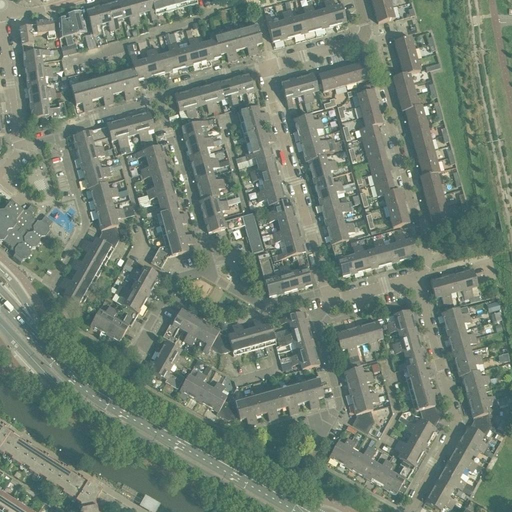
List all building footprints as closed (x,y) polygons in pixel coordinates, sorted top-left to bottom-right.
[(128,0),(118,3),(122,20),(128,19),(131,27),(135,26),(128,0)] [(139,0),(129,0),(128,0),(135,26),(140,24),(138,16),(143,15),(139,0)] [(139,0),(143,15),(149,13),(151,21),(156,20),(156,17),(151,0),(139,0)] [(151,0),(156,17),(158,16),(167,14),(162,0),(151,0)] [(162,0),(167,14),(177,11),(173,0),(162,0)] [(173,0),(177,11),(187,8),(184,0),(173,0)] [(184,0),(187,8),(198,5),(196,0),(184,0)] [(380,0),(371,2),(375,15),(392,10),(388,0),(380,0)] [(333,1),(328,2),(335,27),(346,24),(341,7),(335,9),(333,1)] [(326,12),(320,13),(325,30),(335,27),(328,2),(324,3),(326,12)] [(118,3),(107,6),(114,31),(119,30),(117,22),(122,20),(118,3)] [(97,9),(102,26),(108,24),(110,33),(109,35),(112,44),(117,42),(114,31),(107,6),(97,9)] [(312,6),(307,8),(314,33),(325,30),(320,13),(314,15),(312,6)] [(305,17),(299,19),(304,36),(314,33),(307,8),(303,9),(305,17)] [(96,28),(102,26),(97,9),(86,12),(92,35),(93,37),(98,36),(96,28)] [(392,10),(375,15),(378,25),(395,20),(392,10)] [(284,23),(279,25),(283,42),(294,39),(287,13),(286,11),(281,12),(284,23)] [(291,12),(287,13),(294,39),(304,36),(299,19),(293,21),(291,12)] [(65,18),(66,19),(70,37),(71,37),(86,33),(82,19),(81,14),(65,18)] [(283,42),(279,25),(273,26),(270,18),(265,19),(272,45),(283,42)] [(70,37),(66,19),(58,22),(59,40),(65,38),(67,47),(73,46),(71,37),(70,37)] [(22,47),(23,55),(34,54),(32,37),(47,35),(47,41),(55,40),(52,22),(35,25),(35,28),(20,30),(19,31),(21,48),(22,47)] [(254,26),(246,28),(253,56),(258,55),(256,47),(262,45),(256,25),(254,26)] [(246,28),(235,31),(241,51),(246,49),(249,57),(253,56),(246,28)] [(190,49),(184,51),(189,68),(199,65),(193,40),(190,31),(185,32),(190,49)] [(235,31),(225,34),(232,62),(237,61),(235,53),(241,51),(235,31)] [(211,44),(205,45),(209,62),(221,59),(220,57),(215,37),(214,34),(209,35),(211,44)] [(225,34),(215,37),(220,57),(226,55),(228,63),(232,62),(225,34)] [(85,40),(87,46),(88,52),(96,49),(93,37),(92,35),(84,38),(85,40)] [(171,45),(171,46),(178,71),(189,68),(184,51),(178,53),(174,35),(169,36),(171,45)] [(197,38),(193,40),(199,65),(209,62),(205,45),(199,47),(197,38)] [(394,43),(397,55),(414,51),(411,39),(400,42),(394,43)] [(73,46),(67,47),(69,56),(77,54),(75,45),(73,46)] [(135,56),(132,45),(126,47),(129,57),(135,56)] [(169,55),(163,57),(168,74),(178,71),(171,46),(167,47),(169,55)] [(69,56),(67,47),(61,49),(63,58),(69,56)] [(155,50),(151,51),(158,77),(168,74),(163,57),(158,58),(155,50)] [(149,61),(143,62),(147,79),(158,77),(151,51),(146,53),(149,61)] [(397,55),(400,65),(417,61),(414,51),(397,55)] [(22,55),(24,67),(41,64),(41,58),(49,57),(49,52),(48,52),(34,54),(23,55),(22,55)] [(132,67),(133,69),(137,82),(147,79),(143,62),(137,64),(135,56),(129,57),(130,60),(130,61),(132,67)] [(400,65),(402,75),(419,71),(417,61),(400,65)] [(24,67),(25,77),(51,73),(59,72),(58,68),(55,68),(51,69),(42,70),(41,64),(24,67)] [(363,65),(352,68),(356,85),(368,81),(363,65)] [(440,70),(439,65),(425,69),(426,74),(429,73),(440,70)] [(352,68),(340,71),(345,88),(356,85),(352,68)] [(130,70),(123,72),(130,100),(135,99),(133,91),(139,89),(137,82),(133,69),(130,70)] [(340,71),(329,74),(334,91),(345,88),(340,71)] [(392,79),(395,91),(412,86),(410,79),(421,76),(419,71),(402,75),(403,76),(392,79)] [(123,72),(112,75),(118,95),(123,93),(126,101),(130,100),(123,72)] [(25,77),(27,88),(44,85),(44,79),(52,78),(51,73),(25,77)] [(334,91),(329,74),(318,77),(323,94),(334,91)] [(112,75),(102,78),(109,106),(114,105),(112,96),(118,95),(112,75)] [(253,75),(248,76),(251,87),(256,85),(253,75)] [(244,107),(246,112),(257,109),(259,109),(255,94),(253,95),(251,87),(248,76),(236,80),(241,96),(246,95),(249,106),(244,107)] [(313,76),(302,79),(309,104),(314,103),(311,95),(318,93),(313,76)] [(102,78),(91,81),(97,101),(103,99),(105,107),(109,106),(102,78)] [(302,79),(292,82),(297,99),(302,97),(305,105),(309,104),(302,79)] [(236,98),(241,96),(236,80),(227,82),(234,107),(238,106),(236,98)] [(91,81),(81,84),(89,112),(93,110),(91,102),(97,101),(91,81)] [(229,109),(234,107),(227,82),(216,85),(221,102),(227,100),(229,109)] [(297,99),(292,82),(281,85),(288,111),(293,109),(291,100),(297,99)] [(89,112),(81,84),(73,86),(70,87),(76,107),(82,105),(84,113),(89,112)] [(27,88),(29,99),(55,95),(61,94),(68,92),(68,88),(45,91),(44,85),(27,88)] [(221,102),(216,85),(206,88),(213,113),(214,117),(219,116),(216,108),(222,107),(221,102)] [(395,91),(399,102),(415,97),(412,86),(395,91)] [(208,115),(213,113),(206,88),(195,91),(200,108),(206,106),(208,115)] [(194,109),(200,108),(195,91),(185,94),(192,119),(197,118),(194,109)] [(356,97),(359,108),(376,103),(373,92),(356,97)] [(188,120),(192,119),(185,94),(174,97),(179,114),(185,112),(188,120)] [(29,99),(30,109),(47,106),(47,101),(55,100),(55,99),(55,95),(29,99)] [(399,102),(402,113),(421,108),(421,107),(418,108),(415,97),(399,102)] [(325,110),(336,107),(334,100),(329,102),(330,104),(323,106),(325,110)] [(359,108),(362,119),(379,115),(376,103),(359,108)] [(47,106),(30,109),(32,120),(51,118),(51,120),(66,118),(64,104),(58,105),(59,109),(48,111),(47,106)] [(405,113),(408,123),(424,119),(421,108),(402,113),(402,114),(405,113)] [(240,125),(243,136),(263,130),(261,124),(269,122),(267,114),(259,116),(258,113),(257,109),(246,112),(240,113),(242,117),(243,124),(240,125)] [(149,114),(138,117),(145,143),(146,142),(149,141),(147,133),(154,131),(149,114)] [(359,131),(359,132),(382,126),(379,115),(362,119),(365,130),(359,131)] [(138,117),(128,120),(132,137),(138,136),(140,144),(142,143),(145,143),(138,117)] [(294,122),(297,132),(322,125),(321,121),(312,123),(311,117),(294,122)] [(408,123),(411,135),(427,130),(424,119),(408,123)] [(128,120),(117,123),(124,149),(129,147),(126,139),(132,137),(128,120)] [(181,129),(184,140),(201,135),(199,130),(208,127),(206,123),(206,122),(181,129)] [(106,126),(107,129),(110,139),(111,143),(117,141),(120,150),(122,156),(126,155),(124,150),(124,149),(117,123),(106,126)] [(297,132),(300,143),(317,138),(315,132),(323,130),(322,125),(297,132)] [(359,132),(362,143),(379,138),(376,128),(382,126),(359,132)] [(107,129),(93,132),(96,143),(110,139),(107,129)] [(243,136),(246,146),(274,138),(273,134),(264,136),(263,130),(243,136)] [(411,135),(414,145),(430,141),(427,130),(411,135)] [(72,138),(75,149),(92,144),(96,143),(93,132),(72,138)] [(184,140),(187,151),(217,142),(216,138),(203,141),(201,135),(184,140)] [(248,154),(248,157),(269,151),(267,145),(275,143),(274,138),(246,146),(248,154)] [(302,153),(328,146),(335,144),(333,140),(318,144),(317,138),(300,143),(302,153)] [(362,143),(365,154),(382,149),(379,138),(362,143)] [(187,151),(190,161),(207,157),(205,150),(224,145),(222,141),(217,142),(187,151)] [(414,145),(417,157),(433,152),(430,141),(414,145)] [(75,149),(78,160),(103,152),(102,148),(94,150),(92,144),(75,149)] [(305,164),(308,164),(325,159),(325,158),(322,159),(321,153),(329,151),(328,146),(302,153),(305,164)] [(146,157),(147,163),(164,158),(161,147),(152,150),(143,153),(136,154),(137,160),(146,157)] [(365,154),(368,165),(385,160),(382,149),(365,154)] [(255,160),(256,166),(274,161),(271,150),(269,151),(248,157),(246,157),(246,158),(235,160),(236,165),(240,164),(255,160)] [(78,160),(81,170),(98,165),(96,159),(104,157),(103,152),(78,160)] [(417,157),(419,167),(436,163),(433,152),(417,157)] [(190,161),(193,171),(218,164),(217,160),(208,162),(207,157),(190,161)] [(141,171),(142,176),(167,169),(164,158),(147,163),(149,169),(141,171)] [(308,164),(311,174),(337,167),(335,162),(326,165),(325,159),(308,164)] [(119,160),(114,161),(115,166),(108,168),(110,173),(112,172),(115,172),(118,171),(121,170),(119,160)] [(368,165),(371,176),(388,171),(385,160),(368,165)] [(250,174),(251,179),(277,171),(274,161),(256,166),(258,172),(250,174)] [(419,179),(420,179),(439,174),(436,163),(419,167),(422,178),(419,179)] [(193,171),(195,182),(213,177),(211,171),(219,169),(218,164),(193,171)] [(81,170),(84,180),(110,173),(108,168),(99,171),(98,165),(81,170)] [(311,174),(313,184),(330,179),(329,174),(338,171),(337,167),(311,174)] [(151,178),(153,184),(170,179),(167,169),(142,176),(143,180),(151,178)] [(87,191),(89,190),(106,186),(106,185),(103,186),(102,180),(123,174),(121,170),(118,171),(115,172),(112,172),(110,173),(84,180),(87,191)] [(261,181),(262,187),(280,182),(277,171),(251,179),(252,183),(261,181)] [(371,176),(374,187),(391,182),(388,171),(371,176)] [(420,179),(423,190),(439,186),(437,175),(439,174),(420,179)] [(195,182),(198,192),(224,185),(223,181),(214,183),(213,177),(195,182)] [(146,192),(147,197),(173,189),(170,179),(153,184),(155,190),(146,192)] [(313,184),(316,195),(342,187),(340,183),(332,185),(330,179),(313,184)] [(256,195),(257,199),(283,192),(280,182),(262,187),(264,192),(256,195)] [(374,187),(377,198),(400,191),(394,193),(391,182),(374,187)] [(354,184),(348,186),(349,192),(356,190),(354,184)] [(217,192),(225,190),(224,185),(198,192),(201,202),(199,203),(216,198),(216,199),(219,199),(217,192)] [(89,190),(92,201),(117,194),(116,189),(108,192),(106,186),(89,190)] [(423,190),(426,202),(443,197),(439,186),(423,190)] [(316,195),(319,205),(336,200),(335,194),(343,192),(342,187),(316,195)] [(173,189),(147,197),(148,201),(157,199),(159,205),(176,200),(173,189)] [(383,197),(386,207),(403,202),(400,191),(377,198),(377,199),(383,197)] [(267,201),(268,207),(285,203),(283,192),(257,199),(258,204),(267,201)] [(92,201),(95,211),(112,207),(110,201),(123,197),(122,193),(117,194),(92,201)] [(199,203),(202,214),(227,207),(226,203),(225,197),(219,199),(216,199),(216,198),(199,203)] [(426,202),(429,212),(445,208),(443,197),(426,202)] [(179,211),(176,200),(159,205),(160,211),(152,213),(153,218),(156,217),(177,212),(179,211)] [(319,205),(322,215),(347,208),(346,204),(338,206),(336,200),(319,205)] [(266,215),(268,219),(293,212),(290,201),(285,203),(268,207),(268,208),(273,207),(275,212),(266,215)] [(0,242),(3,243),(14,252),(15,256),(13,258),(20,264),(22,262),(26,261),(29,263),(33,258),(30,256),(30,252),(32,250),(36,249),(38,251),(42,246),(40,244),(39,240),(41,238),(45,238),(47,239),(49,237),(51,234),(49,232),(48,228),(52,224),(45,217),(41,222),(37,223),(32,219),(32,215),(36,211),(30,206),(27,211),(23,212),(11,202),(3,212),(0,212),(0,242)] [(386,207),(389,218),(406,213),(403,202),(386,207)] [(95,211),(98,221),(123,215),(122,210),(113,213),(112,207),(95,211)] [(202,214),(205,224),(222,219),(220,214),(229,212),(227,207),(202,214)] [(322,215),(325,226),(342,221),(340,215),(349,213),(347,208),(322,215)] [(445,208),(429,212),(432,224),(449,219),(445,208)] [(123,215),(98,221),(100,231),(117,226),(116,221),(124,219),(134,216),(133,212),(123,215)] [(157,219),(160,228),(188,220),(186,215),(178,217),(177,212),(156,217),(157,219)] [(259,229),(259,228),(263,228),(262,226),(270,223),(272,229),(279,227),(296,223),(293,212),(268,219),(262,221),(257,222),(259,229)] [(406,213),(389,218),(393,230),(409,225),(406,213)] [(222,219),(205,224),(208,235),(227,230),(227,232),(244,228),(251,252),(252,256),(263,253),(252,215),(223,223),(222,219)] [(162,235),(162,238),(182,232),(181,226),(189,224),(188,220),(160,228),(162,235)] [(325,226),(328,236),(353,229),(360,227),(359,223),(344,227),(342,221),(325,226)] [(268,237),(269,241),(299,233),(296,223),(279,227),(281,233),(268,237)] [(98,242),(114,251),(119,241),(116,229),(118,228),(117,226),(100,231),(102,235),(98,242)] [(119,231),(121,241),(129,239),(126,229),(119,231)] [(328,236),(331,247),(345,243),(348,242),(346,236),(354,234),(353,229),(328,236)] [(163,240),(165,248),(193,240),(192,236),(184,238),(182,232),(162,238),(163,240)] [(283,242),(285,248),(302,244),(299,233),(269,241),(271,246),(283,242)] [(403,235),(398,236),(405,261),(416,258),(411,241),(405,243),(403,235)] [(382,241),(381,236),(376,237),(377,242),(385,267),(395,264),(390,247),(384,249),(382,241)] [(396,246),(390,247),(395,264),(405,261),(398,236),(394,237),(396,246)] [(85,242),(83,246),(108,261),(112,253),(114,251),(98,242),(96,240),(93,246),(85,242)] [(193,240),(165,248),(169,259),(188,254),(187,247),(195,245),(193,240)] [(354,257),(349,259),(354,276),(364,273),(357,248),(356,243),(355,240),(350,241),(354,257)] [(375,252),(369,253),(374,270),(385,267),(377,242),(373,243),(375,252)] [(345,243),(331,247),(335,261),(337,260),(342,279),(354,276),(349,259),(345,260),(342,249),(346,248),(345,243)] [(280,261),(292,258),(305,255),(302,244),(285,248),(287,254),(278,256),(280,261)] [(88,254),(85,260),(103,270),(104,268),(108,261),(83,246),(81,250),(88,254)] [(364,255),(361,247),(357,248),(364,273),(374,270),(369,253),(364,255)] [(169,259),(165,248),(159,250),(150,265),(160,271),(167,259),(169,259)] [(280,296),(275,279),(268,254),(257,258),(269,299),(280,296)] [(300,273),(296,274),(300,291),(311,287),(306,269),(309,268),(305,255),(292,258),(293,263),(297,262),(300,273)] [(75,261),(72,265),(97,280),(102,272),(103,270),(85,260),(82,265),(75,261)] [(77,273),(74,279),(92,289),(94,287),(93,287),(97,280),(72,265),(70,269),(77,273)] [(288,267),(283,268),(290,293),(300,291),(296,274),(290,275),(288,267)] [(128,273),(131,274),(154,287),(159,277),(144,269),(141,274),(133,270),(130,268),(128,273)] [(281,278),(275,279),(280,296),(290,293),(283,268),(279,269),(281,278)] [(472,271),(462,274),(469,300),(479,297),(472,271)] [(136,283),(133,288),(149,297),(154,287),(131,274),(129,278),(136,283)] [(462,274),(451,277),(455,294),(461,293),(464,301),(469,300),(462,274)] [(441,280),(447,306),(449,310),(453,309),(449,296),(455,294),(451,277),(441,280)] [(64,280),(61,284),(87,298),(91,291),(92,289),(74,279),(71,284),(64,280)] [(444,307),(447,306),(441,280),(430,283),(435,300),(441,298),(444,307)] [(87,298),(61,284),(59,288),(67,292),(63,298),(81,308),(83,306),(87,298)] [(119,287),(117,291),(143,306),(149,297),(133,288),(130,293),(123,289),(119,287)] [(125,309),(138,316),(143,306),(117,291),(115,295),(112,301),(126,309),(125,309)] [(90,327),(100,333),(113,310),(109,308),(104,315),(99,312),(90,327)] [(117,323),(108,338),(119,344),(129,327),(131,328),(138,316),(125,309),(123,314),(127,316),(121,325),(117,323)] [(100,333),(108,338),(117,323),(113,320),(117,313),(113,310),(100,333)] [(174,346),(181,332),(190,316),(181,311),(172,327),(170,326),(162,339),(174,346)] [(441,315),(444,326),(469,319),(468,315),(460,317),(458,311),(450,313),(441,315)] [(387,325),(388,330),(413,323),(410,312),(393,317),(395,323),(387,325)] [(289,324),(290,330),(307,325),(304,314),(279,321),(280,326),(289,324)] [(183,342),(187,345),(200,321),(190,316),(181,332),(187,335),(183,342)] [(444,326),(447,336),(464,331),(462,326),(471,324),(469,319),(444,326)] [(260,320),(257,321),(265,349),(271,347),(276,346),(270,326),(266,327),(263,328),(260,320)] [(196,339),(201,342),(209,327),(200,321),(187,345),(183,351),(188,353),(192,347),(196,339)] [(255,330),(249,332),(255,351),(265,349),(257,321),(252,322),(255,330)] [(378,323),(367,327),(374,352),(379,351),(376,342),(383,340),(378,323)] [(398,332),(399,338),(416,333),(413,323),(388,330),(389,335),(398,332)] [(241,325),(236,327),(244,354),(255,351),(249,332),(243,333),(241,325)] [(277,340),(278,344),(310,335),(307,325),(290,330),(292,335),(288,336),(277,339),(277,340)] [(209,327),(201,342),(206,345),(202,353),(207,355),(210,350),(218,335),(220,333),(209,327)] [(244,354),(236,327),(232,328),(234,336),(228,338),(232,352),(233,358),(236,357),(244,354)] [(367,327),(357,329),(362,346),(367,345),(369,353),(374,352),(367,327)] [(357,329),(346,332),(356,368),(361,366),(355,348),(362,346),(357,329)] [(275,334),(277,339),(288,336),(286,331),(275,334)] [(447,336),(450,347),(475,340),(474,335),(466,338),(464,331),(447,336)] [(356,368),(346,332),(335,335),(340,352),(346,351),(351,369),(356,368)] [(394,351),(419,344),(416,333),(399,338),(401,344),(393,346),(392,343),(386,345),(388,352),(389,352),(393,351),(394,351)] [(218,335),(210,350),(220,356),(232,352),(228,338),(225,338),(218,335)] [(295,344),(296,350),(313,345),(310,335),(278,344),(279,349),(295,344)] [(450,347),(453,357),(470,353),(468,347),(476,345),(475,340),(450,347)] [(165,343),(160,353),(183,366),(185,362),(177,358),(181,352),(165,343)] [(403,353),(405,359),(422,354),(419,344),(394,351),(395,355),(403,353)] [(279,361),(281,366),(316,356),(313,345),(296,350),(298,356),(279,361)] [(160,353),(154,363),(170,371),(173,366),(180,370),(183,366),(160,353)] [(453,357),(456,367),(481,361),(480,356),(471,359),(470,353),(453,357)] [(403,371),(403,372),(412,370),(413,370),(413,369),(423,366),(425,365),(422,354),(405,359),(407,365),(398,367),(400,372),(403,371)] [(316,356),(281,366),(282,372),(292,369),(292,367),(300,365),(302,371),(319,367),(316,356)] [(456,367),(459,378),(478,373),(476,367),(482,365),(481,361),(456,367)] [(170,371),(154,363),(149,373),(166,382),(164,384),(177,391),(184,379),(179,377),(177,380),(168,375),(170,371)] [(372,367),(373,374),(380,372),(378,366),(372,367)] [(404,375),(406,382),(434,374),(433,371),(425,373),(424,370),(423,366),(413,369),(413,370),(412,370),(403,372),(404,375)] [(189,398),(198,403),(207,388),(202,385),(210,370),(207,368),(202,375),(189,398)] [(343,374),(346,385),(372,378),(371,373),(362,376),(360,369),(343,374)] [(179,393),(189,398),(202,375),(198,373),(194,380),(188,377),(179,393)] [(461,378),(464,388),(489,381),(488,377),(480,379),(478,373),(459,378),(459,379),(461,378)] [(408,388),(409,392),(428,387),(427,381),(435,379),(434,374),(406,382),(408,388)] [(315,379),(307,382),(315,409),(319,408),(317,400),(324,398),(318,378),(315,379)] [(346,385),(349,395),(366,390),(365,385),(373,383),(372,378),(346,385)] [(467,399),(484,394),(491,392),(489,386),(497,384),(496,379),(489,381),(464,388),(467,399)] [(307,382),(296,384),(302,404),(308,403),(310,411),(315,409),(307,382)] [(198,403),(208,409),(221,386),(217,384),(212,391),(207,388),(198,403)] [(296,384),(286,387),(294,415),(299,414),(296,406),(302,404),(296,384)] [(221,386),(208,409),(217,414),(226,399),(221,396),(225,388),(221,386)] [(286,387),(276,390),(281,410),(287,408),(289,416),(294,415),(286,387)] [(409,392),(412,403),(439,395),(438,390),(430,392),(428,387),(409,392)] [(276,390),(265,393),(273,421),(278,420),(276,412),(281,410),(276,390)] [(349,395),(352,406),(378,399),(376,394),(368,397),(366,390),(349,395)] [(265,393),(255,396),(261,416),(266,414),(269,422),(273,421),(265,393)] [(467,399),(470,409),(495,402),(494,398),(485,400),(484,394),(467,399)] [(439,395),(412,403),(414,411),(414,413),(420,412),(434,408),(434,407),(433,402),(441,399),(439,395)] [(255,396),(244,399),(252,427),(257,425),(255,417),(261,416),(255,396)] [(511,396),(503,399),(504,401),(505,406),(511,403),(511,396)] [(226,399),(217,414),(216,416),(227,423),(239,419),(234,402),(227,404),(226,405),(224,403),(226,399)] [(252,427),(244,399),(237,401),(234,402),(239,419),(239,422),(246,420),(248,428),(252,427)] [(352,406),(355,417),(370,413),(372,412),(371,406),(379,403),(378,399),(352,406)] [(495,402),(470,409),(473,420),(488,416),(490,415),(488,409),(496,407),(495,402)] [(422,419),(420,422),(434,429),(440,419),(437,407),(434,407),(434,408),(420,412),(422,419)] [(370,413),(355,417),(356,419),(352,426),(367,435),(374,425),(370,413)] [(474,423),(470,429),(485,438),(489,431),(491,428),(488,416),(473,420),(474,423)] [(410,423),(407,427),(430,440),(436,431),(434,429),(420,422),(417,428),(410,423)] [(357,432),(348,427),(346,430),(355,435),(357,432)] [(413,436),(409,442),(425,450),(430,440),(407,427),(405,432),(413,436)] [(468,428),(462,438),(485,451),(487,447),(480,443),(483,437),(485,439),(485,438),(470,429),(468,428)] [(494,429),(491,428),(489,431),(503,439),(506,434),(494,429)] [(96,511),(95,503),(102,492),(88,483),(87,485),(9,435),(8,436),(5,434),(1,431),(1,430),(0,429),(0,454),(25,471),(80,506),(81,511),(96,511)] [(462,438),(457,447),(472,456),(475,451),(483,455),(485,451),(462,438)] [(338,465),(348,470),(356,455),(351,452),(358,441),(354,439),(352,442),(351,442),(338,465)] [(329,459),(338,465),(351,442),(347,440),(343,447),(337,444),(329,459)] [(371,441),(368,446),(366,450),(370,452),(372,449),(375,443),(371,441)] [(399,442),(397,446),(420,459),(425,450),(409,442),(407,446),(399,442)] [(399,460),(402,462),(414,469),(420,459),(397,446),(394,450),(402,455),(399,460)] [(457,447),(451,457),(474,470),(483,474),(485,470),(469,461),(472,456),(457,447)] [(348,470),(357,476),(370,453),(366,450),(362,458),(356,455),(348,470)] [(357,476),(367,481),(375,466),(370,463),(374,455),(370,453),(357,476)] [(451,457),(446,466),(462,475),(464,470),(472,474),(474,470),(451,457)] [(367,481),(376,486),(389,464),(385,461),(381,469),(375,466),(367,481)] [(394,476),(386,492),(395,497),(405,480),(407,482),(414,469),(402,462),(399,467),(403,469),(398,478),(394,476)] [(376,486),(386,492),(394,476),(389,473),(393,466),(389,464),(376,486)] [(446,466),(441,476),(464,489),(464,488),(471,492),(474,489),(459,480),(462,475),(446,466)] [(441,476),(436,485),(451,493),(454,488),(469,497),(471,492),(464,488),(464,489),(441,476)] [(436,485),(430,494),(459,510),(461,506),(448,499),(451,493),(436,485)] [(144,494),(138,504),(151,511),(154,511),(160,503),(144,494)] [(461,511),(462,511),(459,510),(430,494),(425,504),(438,511),(440,511),(443,507),(451,511),(461,511)] [(0,500),(0,511),(4,511),(12,500),(4,495),(0,500)] [(4,511),(16,511),(21,505),(12,500),(4,511)]
